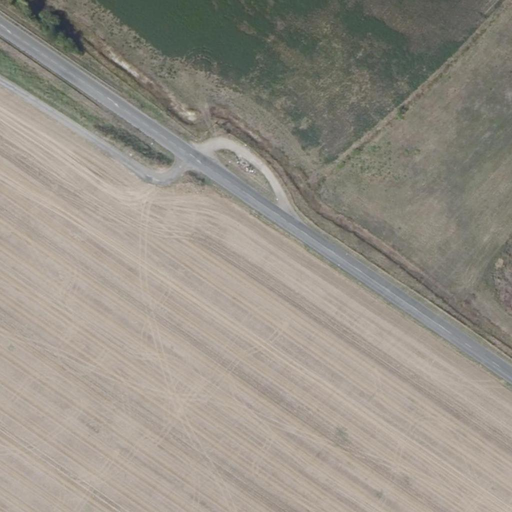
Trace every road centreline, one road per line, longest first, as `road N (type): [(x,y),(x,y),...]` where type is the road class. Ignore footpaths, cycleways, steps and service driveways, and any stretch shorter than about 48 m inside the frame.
road 1 (tertiary): [(511,375),(204,166)]
road 2 (tertiary): [(204,166),(0,25)]
road 3 (unclassified): [(0,80),(162,178),(196,177),(204,166)]
